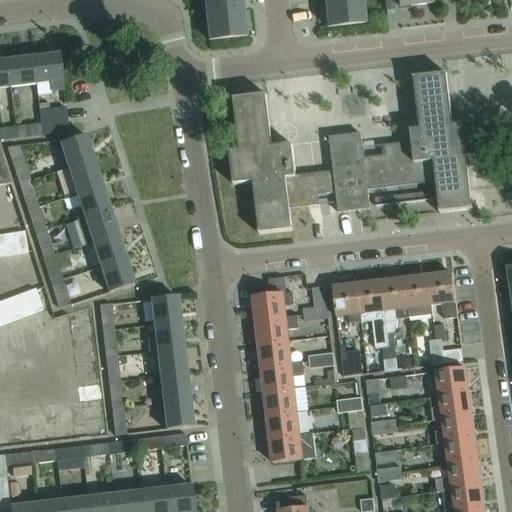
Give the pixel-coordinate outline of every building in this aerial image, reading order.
[(241,0),(203,0),(208,41),(245,37),(241,0)] [(361,0),(323,0),(327,28),(364,23),(361,0)] [(32,58),(35,85),(49,83),(50,92),(63,90),(58,55),(32,58)] [(9,88),(35,85),(32,58),(6,61),(9,88)] [(0,88),(9,88),(6,61),(0,61),(0,88)] [(267,96),(233,100),(240,151),(229,152),(233,186),(254,183),(259,235),(293,231),(289,209),(319,206),(317,190),(325,189),(326,195),(336,194),(338,214),(370,210),(366,181),(435,172),(440,212),(439,212),(439,214),(473,210),(466,158),(477,157),(473,124),(452,126),(447,74),(413,78),(420,130),(410,131),(412,143),(382,146),(384,162),(376,163),(375,157),(365,159),(361,135),(329,138),(334,173),(296,178),(292,145),(272,147),(267,96)] [(357,107),(377,107),(376,86),(356,87),(357,107)] [(38,111),(40,124),(41,136),(68,133),(65,108),(45,111),(38,111)] [(16,139),(41,136),(40,124),(14,127),(16,139)] [(0,140),(16,139),(14,127),(0,129),(0,140)] [(68,169),(93,161),(85,136),(59,144),(68,169)] [(19,185),(30,182),(18,147),(7,148),(19,185)] [(0,186),(10,185),(1,148),(0,148),(0,186)] [(65,198),(76,194),(101,186),(93,161),(68,169),(56,173),(65,198)] [(27,210),(38,206),(30,182),(19,185),(27,210)] [(84,219),(109,210),(101,186),(76,194),(84,219)] [(35,234),(45,231),(38,206),(27,210),(35,234)] [(92,243),(117,235),(109,210),(84,219),(77,221),(85,246),(92,243)] [(43,259),(54,256),(45,231),(35,234),(43,259)] [(13,234),(16,255),(27,253),(24,232),(13,234)] [(2,236),(5,256),(16,255),(13,234),(2,236)] [(100,268),(125,260),(117,235),(92,243),(100,268)] [(51,284),(62,281),(54,256),(43,259),(51,284)] [(125,260),(100,268),(108,294),(134,285),(125,260)] [(433,316),(432,307),(443,306),(444,320),(457,319),(452,274),(428,277),(433,316)] [(409,319),(433,316),(428,277),(404,280),(409,319)] [(397,321),(409,319),(404,280),(381,283),(384,312),(396,311),(397,321)] [(62,281),(51,284),(59,309),(70,306),(62,281)] [(386,321),(384,312),(381,283),(357,285),(362,324),(386,321)] [(350,325),(362,324),(357,285),(333,288),(336,318),(349,317),(350,325)] [(329,320),(327,308),(325,288),(312,290),(315,310),(316,322),(329,320)] [(24,294),(31,313),(41,309),(34,290),(24,294)] [(21,316),(31,313),(24,294),(14,298),(21,316)] [(256,323),(297,318),(297,317),(285,319),(284,308),(294,306),(292,294),(253,298),(256,323)] [(153,327),(180,323),(177,297),(150,300),(153,327)] [(11,320),(21,316),(14,298),(4,301),(11,320)] [(0,320),(1,324),(11,320),(4,301),(0,302),(0,320)] [(102,333),(114,331),(110,305),(99,306),(102,333)] [(305,323),(316,322),(315,310),(303,311),(304,317),(305,323)] [(259,346),(288,343),(286,330),(298,329),(297,318),(256,323),(259,346)] [(156,352),(183,349),(180,323),(153,327),(156,352)] [(105,358),(117,357),(114,331),(102,333),(105,358)] [(387,335),(388,348),(395,347),(394,335),(387,335)] [(443,353),(441,341),(429,342),(430,354),(443,353)] [(261,370),(291,366),(288,343),(259,346),(261,370)] [(159,378),(186,375),(183,349),(156,352),(159,378)] [(443,353),(430,354),(432,366),(463,362),(461,350),(443,353)] [(360,352),(341,354),(343,377),(363,375),(360,352)] [(323,368),(335,367),(333,354),(321,356),(323,368)] [(309,357),(311,370),(323,368),(321,356),(309,357)] [(108,384),(120,383),(117,357),(105,358),(108,384)] [(411,358),(400,359),(401,368),(412,367),(411,358)] [(384,364),(385,374),(398,372),(397,362),(384,364)] [(264,393),(294,390),(292,378),(304,376),(302,364),(291,366),(261,370),(264,393)] [(439,397),(469,393),(466,369),(436,373),(439,397)] [(162,404),(189,401),(186,375),(159,378),(162,404)] [(406,377),(390,379),(391,392),(407,389),(406,377)] [(379,381),(366,382),(368,394),(379,393),(381,393),(379,381)] [(111,410),(123,409),(120,383),(108,384),(111,410)] [(267,417),(296,413),(294,390),(264,393),(267,417)] [(379,393),(368,394),(369,407),(381,406),(379,393)] [(442,421),(472,417),(469,393),(439,397),(441,408),(432,410),(433,422),(442,421)] [(350,413),(362,412),(361,399),(349,400),(350,413)] [(338,414),(350,413),(349,400),(337,402),(338,414)] [(189,401),(162,404),(166,430),(192,427),(189,401)] [(123,409),(111,410),(114,436),(126,435),(123,409)] [(270,440),(299,437),(296,413),(267,417),(270,440)] [(446,444),(475,440),(472,417),(442,421),(444,431),(435,433),(437,446),(446,444)] [(385,435),(397,433),(395,421),(383,422),(385,435)] [(373,437),(385,435),(383,422),(371,424),(373,437)] [(364,430),(353,432),(355,454),(368,453),(367,441),(365,441),(364,430)] [(158,438),(160,450),(186,447),(185,435),(158,438)] [(299,437),(270,440),(273,464),(316,459),(313,435),(299,437)] [(134,453),(160,450),(158,438),(133,441),(134,453)] [(449,468),(478,464),(475,440),(446,444),(449,468)] [(134,453),(133,441),(107,444),(109,466),(126,464),(129,487),(138,486),(134,453)] [(110,467),(109,466),(107,444),(81,447),(82,459),(89,458),(91,469),(110,467)] [(82,459),(81,447),(55,450),(57,462),(58,472),(83,469),(82,459)] [(31,465),(57,462),(55,450),(29,453),(31,465)] [(29,465),(31,465),(29,453),(3,456),(4,468),(11,467),(12,478),(31,476),(29,465)] [(375,455),(376,466),(388,464),(386,453),(375,455)] [(452,491),(482,487),(478,464),(449,468),(450,479),(436,481),(438,493),(452,491)] [(391,482),(403,480),(401,468),(389,470),(391,482)] [(378,484),(391,482),(389,470),(377,471),(378,484)] [(164,489),(167,511),(194,511),(191,486),(164,489)] [(454,511),(475,511),(485,511),(482,487),(452,491),(454,511)] [(140,511),(167,511),(164,489),(139,492),(140,511)] [(0,505),(9,504),(8,500),(7,492),(0,493),(0,505)] [(114,511),(140,511),(139,492),(113,495),(114,511)] [(88,511),(114,511),(113,495),(87,498),(88,511)] [(278,511),(308,511),(307,497),(285,499),(286,510),(278,511)] [(62,511),(88,511),(87,498),(61,501),(62,511)] [(360,502),(361,511),(374,511),(373,500),(360,502)] [(36,511),(62,511),(61,501),(36,505),(36,511)]
